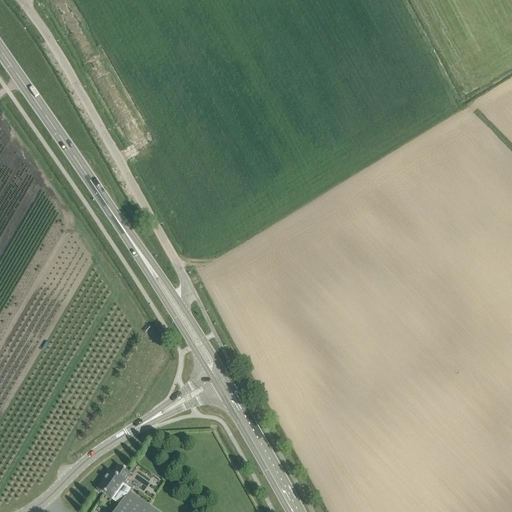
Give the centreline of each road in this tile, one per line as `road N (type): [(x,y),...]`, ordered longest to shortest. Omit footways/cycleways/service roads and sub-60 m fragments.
road 1 (unclassified): [(176,308),(188,287),(21,0)]
road 2 (tertiary): [(176,308),(0,49)]
road 3 (unclassified): [(29,511),(104,446),(219,378)]
road 4 (tertiary): [(295,511),(219,378)]
